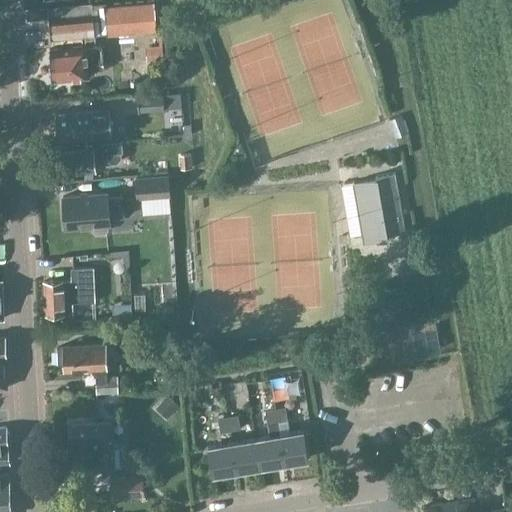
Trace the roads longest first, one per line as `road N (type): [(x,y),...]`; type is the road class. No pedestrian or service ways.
road 1 (tertiary): [(32,511),(1,0)]
road 2 (unclassified): [(250,511),(511,471)]
